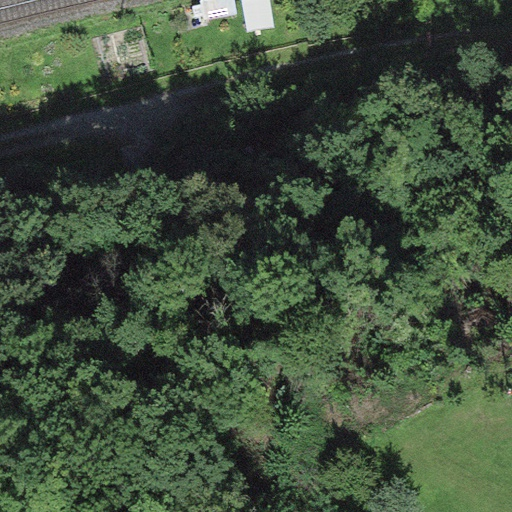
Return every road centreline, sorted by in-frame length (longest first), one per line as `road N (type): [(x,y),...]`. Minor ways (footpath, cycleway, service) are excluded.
road 1 (track): [(157,140),(511,46)]
road 2 (residential): [(0,184),(157,140)]
